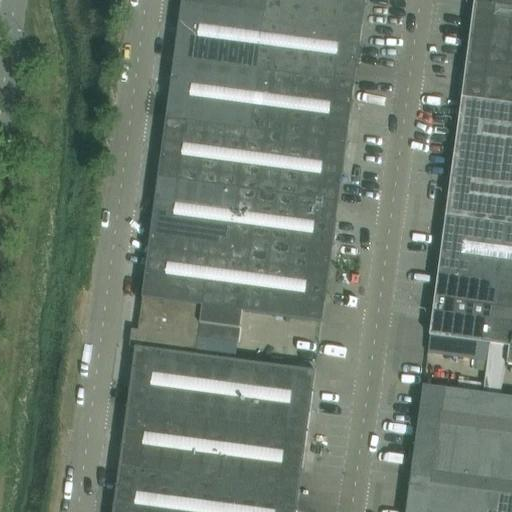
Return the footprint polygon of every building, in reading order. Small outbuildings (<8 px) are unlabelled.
[(272,13),(273,0),(181,0),(182,1),(272,13)] [(362,25),(365,0),(273,0),(272,13),(362,25)] [(511,0),(474,0),(475,0),(461,98),(511,105),(511,0)] [(264,72),(272,13),(182,1),(174,60),(264,72)] [(354,84),(362,25),(272,13),(264,72),(354,84)] [(256,132),(264,72),(174,60),(166,120),(256,132)] [(346,144),(354,84),(264,72),(256,132),(346,144)] [(511,105),(461,98),(448,197),(429,337),(489,345),(483,395),(423,387),(405,511),(511,511),(511,398),(500,397),(507,347),(509,348),(507,365),(511,366),(511,105)] [(248,191),(256,132),(166,120),(158,179),(248,191)] [(338,203),(346,144),(256,132),(248,191),(338,203)] [(240,251),(248,191),(158,179),(150,239),(240,251)] [(330,263),(336,223),(338,203),(248,191),(240,251),(330,263)] [(234,299),(240,251),(150,239),(142,300),(200,308),(202,295),(234,299)] [(322,324),(330,263),(240,251),(234,299),(242,301),(241,313),(322,324)] [(238,331),(241,313),(242,301),(234,299),(202,295),(200,308),(142,300),(138,331),(131,330),(129,348),(135,349),(194,357),(196,338),(237,343),(238,331)] [(217,421),(225,361),(194,357),(135,349),(127,409),(217,421)] [(299,493),(312,393),(315,373),(225,361),(217,421),(209,481),(299,493)] [(209,481),(217,421),(127,409),(119,469),(209,481)] [(204,511),(209,481),(119,469),(113,511),(204,511)] [(296,511),(299,493),(209,481),(204,511),(296,511)]
